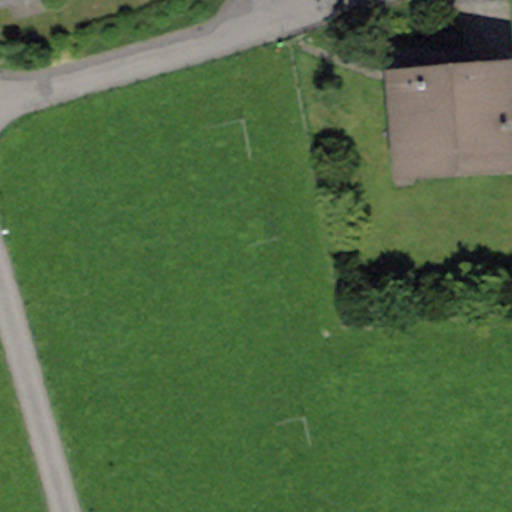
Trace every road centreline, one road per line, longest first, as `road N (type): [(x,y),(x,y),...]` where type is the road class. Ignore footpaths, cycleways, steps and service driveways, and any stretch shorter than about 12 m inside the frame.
road 1 (residential): [(322,0),(0,97)]
road 2 (residential): [(67,511),(0,266)]
